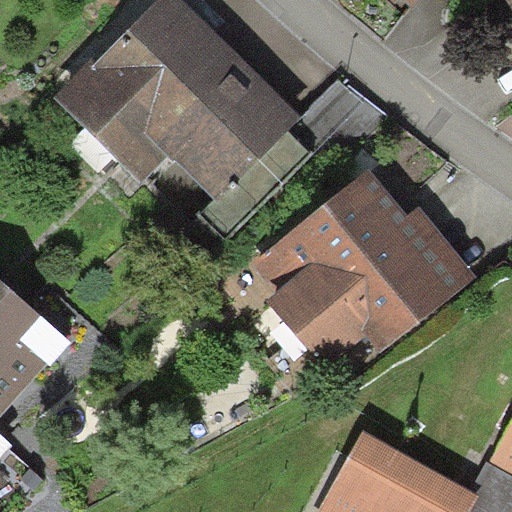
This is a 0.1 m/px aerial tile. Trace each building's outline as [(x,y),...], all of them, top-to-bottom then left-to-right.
[(232,52),(177,0),(161,0),(94,71),(91,68),(58,102),(145,185),(169,161),(217,207),(302,119),(232,52)] [(383,0),(393,10),(400,2),(412,13),(422,0),(383,0)] [(511,21),(511,0),(499,0),(509,16),(511,21)] [(400,211),(369,172),(252,267),(279,299),(269,307),(323,374),(366,339),(381,357),(477,279),(420,211),(408,220),(400,211)] [(41,321),(0,284),(0,424),(49,369),(20,344),(41,321)] [(511,423),(489,463),(511,476),(511,423)] [(471,496),(363,435),(319,511),(471,511),(479,500),(471,496)] [(511,511),(511,476),(489,463),(471,496),(479,500),(471,511),(511,511)]
